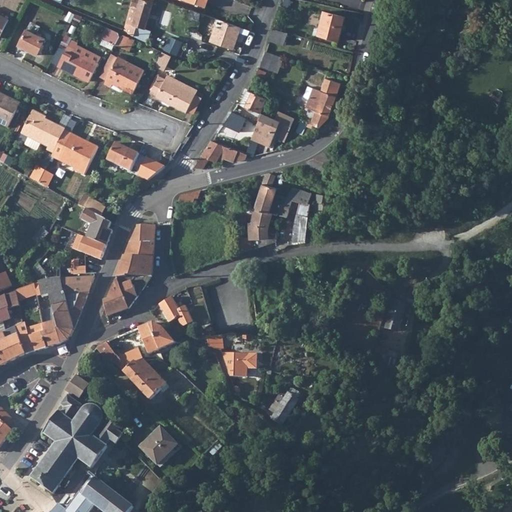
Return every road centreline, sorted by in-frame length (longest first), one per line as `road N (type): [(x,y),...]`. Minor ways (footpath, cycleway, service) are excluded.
road 1 (tertiary): [(177,185),(292,154),(334,129),(357,85),(376,0)]
road 2 (unclassified): [(161,291),(289,253),(439,243)]
road 3 (unclassified): [(177,185),(249,65),(272,0)]
road 4 (residential): [(0,64),(187,142)]
road 5 (tertiary): [(83,336),(128,219),(160,189)]
road 6 (tertiary): [(1,471),(68,365)]
